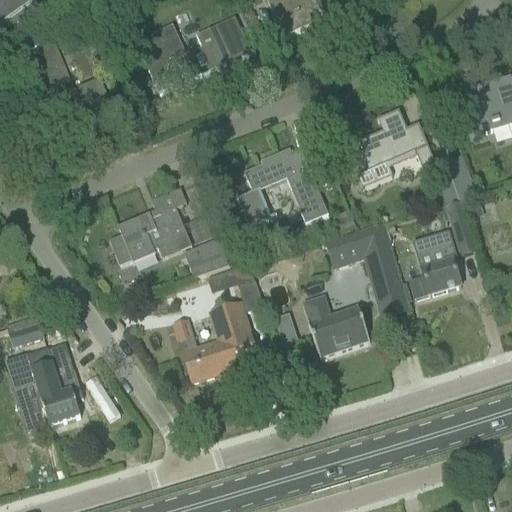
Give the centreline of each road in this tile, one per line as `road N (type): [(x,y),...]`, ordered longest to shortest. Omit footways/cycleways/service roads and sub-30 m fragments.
road 1 (residential): [(28,216),(458,22),(483,0)]
road 2 (primary): [(179,511),(511,410)]
road 3 (residential): [(211,464),(511,371)]
road 4 (residential): [(211,464),(28,216)]
road 5 (residential): [(312,511),(511,453)]
road 6 (residential): [(49,511),(211,464)]
